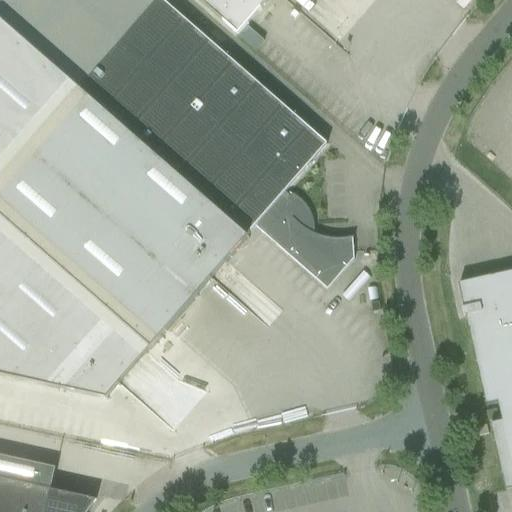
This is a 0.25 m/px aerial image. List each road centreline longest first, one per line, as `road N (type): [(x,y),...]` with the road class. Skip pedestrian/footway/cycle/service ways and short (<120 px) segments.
road 1 (unclassified): [(428,426),(397,270),(396,208),(407,154),(429,110),(511,16)]
road 2 (unclassified): [(160,511),(222,471),(428,426)]
